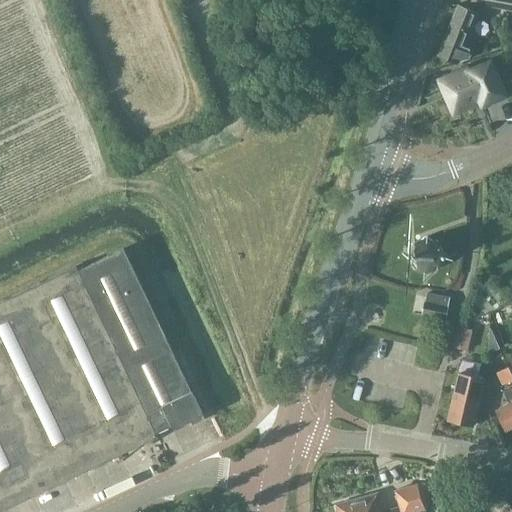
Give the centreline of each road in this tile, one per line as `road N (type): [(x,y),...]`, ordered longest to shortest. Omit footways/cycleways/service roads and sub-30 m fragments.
road 1 (track): [(0,250),(98,202),(132,198),(169,211),(260,415),(286,427)]
road 2 (tertiary): [(286,427),(367,165)]
road 3 (tertiary): [(367,165),(415,0)]
road 4 (tertiary): [(114,511),(208,474),(273,482)]
road 5 (tertiary): [(511,148),(430,178),(367,165)]
road 6 (residential): [(317,435),(441,451)]
